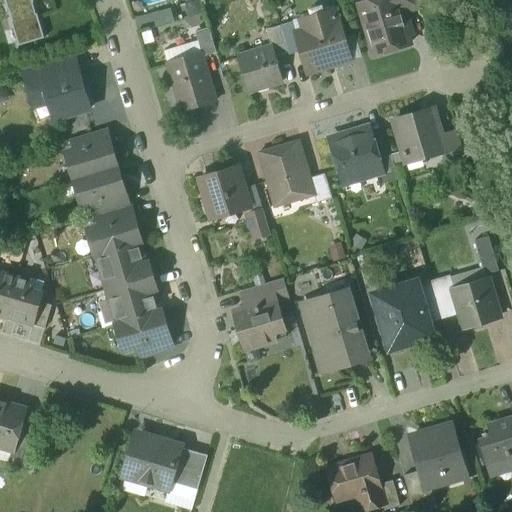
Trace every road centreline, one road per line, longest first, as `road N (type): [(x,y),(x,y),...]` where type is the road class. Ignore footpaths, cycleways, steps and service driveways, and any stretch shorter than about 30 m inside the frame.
road 1 (residential): [(191,415),(305,444),(511,384)]
road 2 (residential): [(460,84),(165,168)]
road 3 (residential): [(165,168),(212,334),(191,415)]
road 4 (residential): [(191,415),(0,355)]
road 5 (residential): [(111,0),(165,168)]
